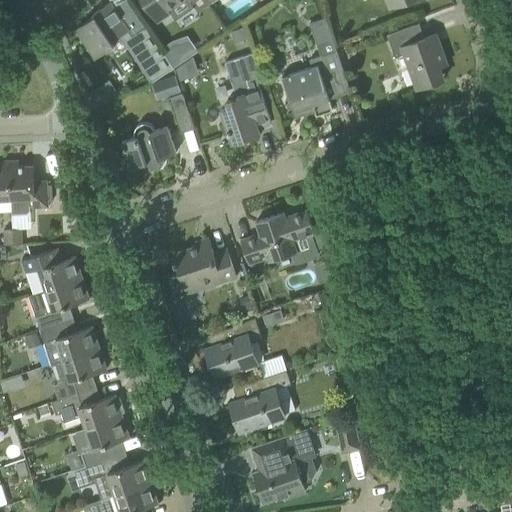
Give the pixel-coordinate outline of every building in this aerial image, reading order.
[(112,41),(121,35),(153,81),(173,68),(128,0),(124,0),(114,7),(110,1),(92,14),(94,16),(75,29),(95,57),(114,44),(112,41)] [(142,0),(157,21),(170,13),(167,8),(179,0),(142,0)] [(349,92),(350,91),(325,17),(309,23),(320,55),(309,59),(311,66),(282,76),(289,99),(288,100),(287,102),(287,105),(289,107),(292,107),(295,116),(314,110),(316,116),(329,111),(331,110),(332,107),(328,96),(336,93),(335,91),(347,87),(349,92)] [(418,40),(413,25),(386,34),(394,57),(404,54),(417,89),(438,81),(434,69),(446,64),(435,34),(418,40)] [(257,125),(271,120),(255,75),(259,74),(252,53),(225,62),(236,97),(226,100),(229,107),(220,110),(232,144),(260,135),(257,125)] [(190,118),(182,93),(169,97),(177,122),(190,118)] [(163,157),(176,152),(167,126),(154,130),(152,127),(149,124),(145,123),(141,123),(138,125),(135,128),(134,131),(134,135),(135,137),(122,141),(131,168),(143,163),(144,165),(146,168),(149,170),(153,170),(157,170),(160,168),(162,165),(164,162),(164,158),(163,157)] [(0,202),(11,202),(9,161),(0,160),(0,202)] [(47,207),(46,180),(33,181),(32,165),(18,166),(18,160),(9,161),(11,202),(11,213),(28,212),(29,210),(29,208),(47,207)] [(248,264),(267,258),(268,261),(294,253),(297,262),(318,254),(316,250),(310,233),(314,232),(307,210),(285,218),(283,212),(255,221),(259,233),(240,239),(248,264)] [(13,244),(12,228),(3,229),(4,245),(13,244)] [(22,228),(12,228),(13,244),(23,244),(22,228)] [(314,232),(310,233),(316,250),(326,246),(320,230),(314,232)] [(236,277),(226,248),(213,253),(208,237),(201,239),(204,246),(198,247),(197,245),(173,253),(175,259),(173,260),(175,265),(176,264),(184,288),(212,278),(214,285),(236,277)] [(61,260),(57,247),(23,259),(23,258),(21,258),(26,273),(27,273),(33,293),(46,289),(81,277),(74,255),(61,260)] [(69,305),(89,299),(81,277),(46,289),(33,293),(28,295),(39,329),(69,320),(73,318),(69,305)] [(261,338),(255,319),(235,325),(239,337),(205,349),(215,377),(234,371),(258,362),(251,342),(261,338)] [(73,332),(69,320),(39,329),(50,362),(99,346),(92,326),(73,332)] [(106,369),(99,346),(50,362),(57,382),(53,384),(58,399),(90,387),(87,375),(106,369)] [(291,383),(286,369),(277,373),(258,379),(262,392),(230,403),(239,431),(285,415),(276,388),(291,383)] [(95,401),(90,387),(58,399),(50,401),(55,414),(60,413),(63,422),(81,416),(85,428),(122,415),(115,394),(95,401)] [(129,437),(122,415),(85,428),(74,431),(85,466),(94,463),(89,451),(129,437)] [(342,452),(360,448),(353,415),(335,418),(342,452)] [(312,449),(306,429),(270,440),(251,447),(259,470),(253,472),(263,502),(284,496),(284,498),(305,491),(302,482),(309,479),(314,470),(308,450),(312,449)] [(150,482),(143,460),(109,472),(104,460),(94,463),(85,466),(89,478),(94,477),(101,499),(150,482)] [(144,511),(143,508),(158,503),(150,482),(101,499),(96,500),(99,511),(144,511)]
